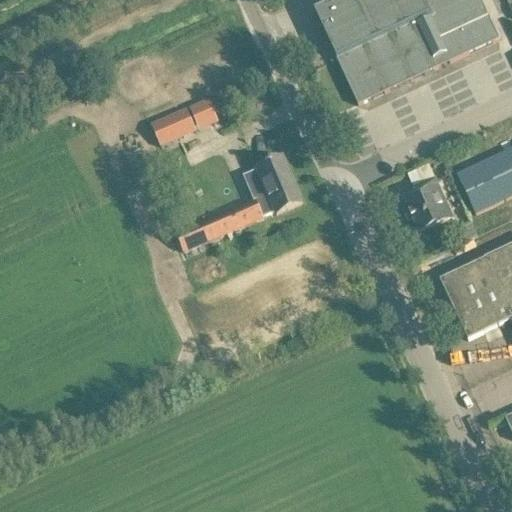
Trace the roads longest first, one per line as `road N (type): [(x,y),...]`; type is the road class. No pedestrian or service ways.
road 1 (unclassified): [(473,511),(328,187)]
road 2 (unclassified): [(328,187),(248,0)]
road 3 (unclassified): [(328,187),(511,101)]
